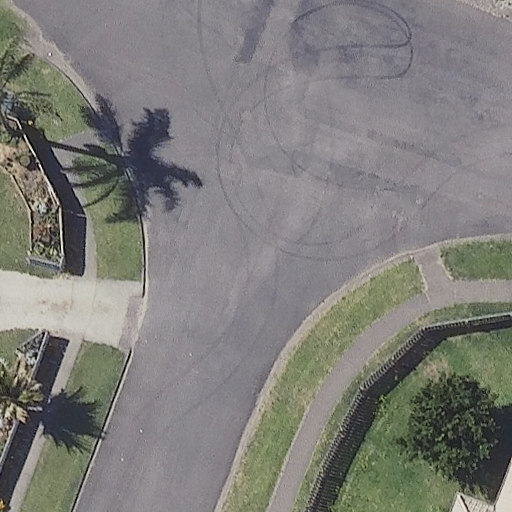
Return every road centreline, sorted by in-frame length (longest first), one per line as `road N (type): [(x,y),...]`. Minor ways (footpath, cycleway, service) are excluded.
road 1 (residential): [(158,511),(331,51)]
road 2 (residential): [(331,51),(511,119)]
road 3 (residential): [(199,0),(331,51)]
